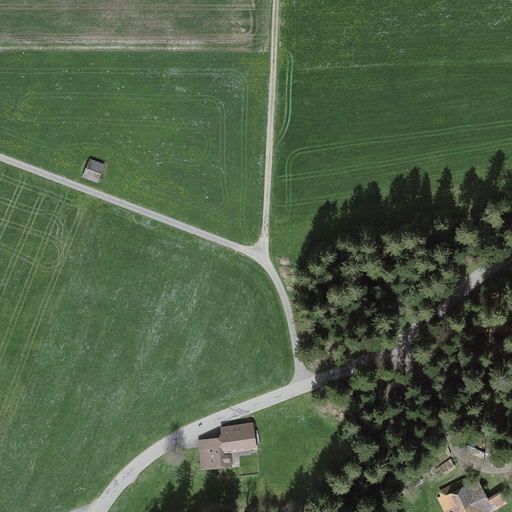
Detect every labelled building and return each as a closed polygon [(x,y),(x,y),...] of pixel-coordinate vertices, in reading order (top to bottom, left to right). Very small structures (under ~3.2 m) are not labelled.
[(104,165),(89,160),(82,179),(97,184),(104,165)] [(90,207),(79,203),(72,222),(84,226),(90,207)] [(255,450),(252,425),(221,429),(222,439),(200,442),(203,469),(229,466),(228,454),(255,450)] [(445,473),(457,466),(451,457),(439,464),(445,473)] [(439,500),(445,511),(487,511),(474,484),(439,500)]
